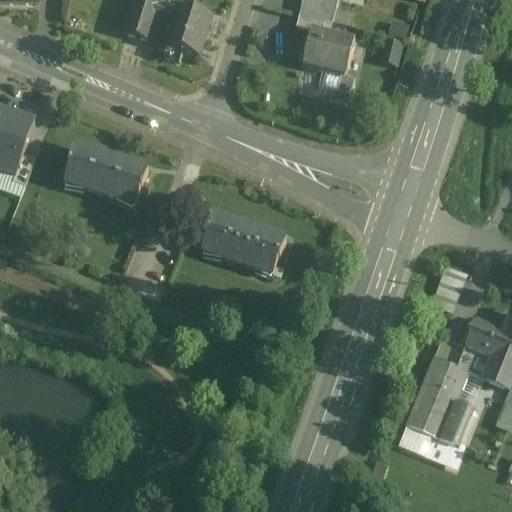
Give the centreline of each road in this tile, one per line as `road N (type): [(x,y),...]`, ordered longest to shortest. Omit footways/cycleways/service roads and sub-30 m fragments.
road 1 (secondary): [(404,209),(294,511)]
road 2 (residential): [(205,128),(0,42)]
road 3 (secondary): [(472,0),(404,209)]
road 4 (residential): [(404,209),(205,128)]
road 5 (residential): [(247,0),(205,128)]
